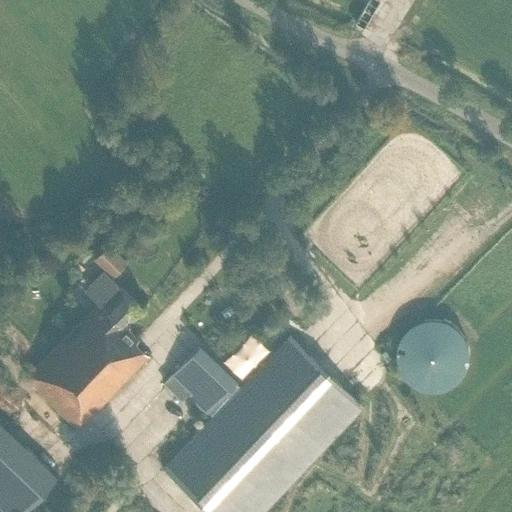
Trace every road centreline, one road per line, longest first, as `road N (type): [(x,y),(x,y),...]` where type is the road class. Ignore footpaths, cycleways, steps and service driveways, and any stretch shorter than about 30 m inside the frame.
road 1 (unclassified): [(511,140),(244,0)]
road 2 (track): [(163,326),(174,338),(131,386),(130,408),(138,474),(169,511)]
